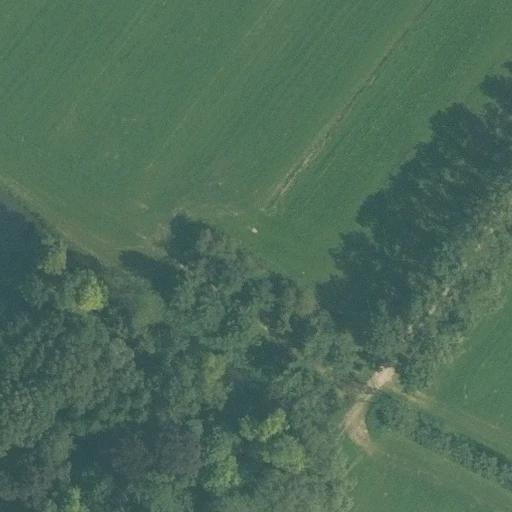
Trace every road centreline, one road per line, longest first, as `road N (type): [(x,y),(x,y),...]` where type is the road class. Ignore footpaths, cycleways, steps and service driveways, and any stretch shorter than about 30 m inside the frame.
road 1 (track): [(511,192),(278,511)]
road 2 (track): [(365,396),(160,246)]
